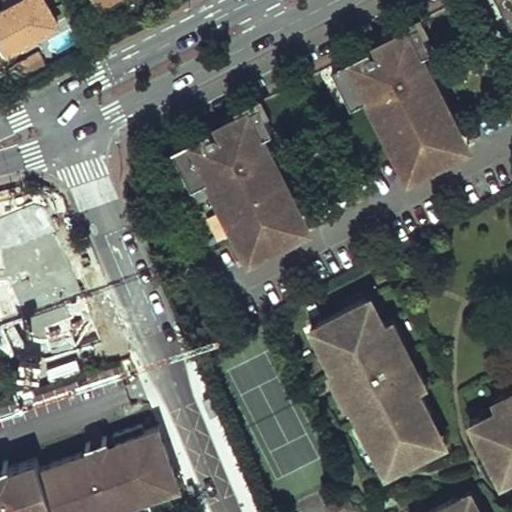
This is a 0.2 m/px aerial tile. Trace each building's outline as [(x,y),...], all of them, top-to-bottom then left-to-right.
[(0,38),(7,51),(57,23),(44,0),(20,0),(6,8),(0,11),(0,38)] [(4,0),(2,2),(6,8),(20,0),(4,0)] [(511,0),(501,0),(511,20),(511,0)] [(409,157),(416,171),(463,146),(444,109),(437,96),(441,94),(437,85),(431,87),(424,72),(432,68),(422,51),(432,46),(419,20),(381,39),(387,50),(382,53),(378,49),(372,48),(351,54),(333,64),(352,102),(368,94),(403,161),(409,157)] [(351,54),(372,48),(378,49),(382,53),(387,50),(381,39),(351,54)] [(437,96),(444,109),(451,106),(432,68),(424,72),(431,87),(437,85),(441,94),(437,96)] [(250,239),(256,252),(303,228),(277,177),(282,175),(277,166),(272,168),(264,154),(272,150),(263,132),(273,127),(259,101),(222,120),(228,131),(223,134),(219,130),(212,130),(191,136),(173,145),(193,183),(209,175),(225,207),(208,215),(219,238),(237,229),(243,242),(250,239)] [(470,143),(451,106),(444,109),(463,146),(470,143)] [(191,136),(212,130),(219,130),(223,134),(228,131),(222,120),(191,136)] [(53,193),(0,213),(0,217),(23,274),(77,253),(53,193)] [(385,319),(372,293),(367,295),(381,321),(385,319)] [(381,321),(367,295),(318,321),(326,337),(324,338),(329,347),(325,349),(336,371),(337,372),(341,369),(346,379),(348,384),(352,392),(348,394),(349,396),(373,442),(378,439),(387,456),(399,449),(405,460),(430,447),(425,436),(437,430),(429,413),(432,411),(420,387),(413,373),(418,371),(417,369),(397,331),(396,330),(392,332),(385,319),(381,321)] [(402,329),(394,314),(385,319),(392,332),(396,330),(397,331),(402,329)] [(312,324),(320,340),(324,338),(326,337),(318,321),(312,324)] [(32,382),(55,378),(52,365),(29,370),(32,382)] [(429,382),(422,367),(417,369),(418,371),(413,373),(420,387),(429,382)] [(331,374),(334,385),(346,379),(341,369),(337,372),(336,371),(331,374)] [(344,398),(349,396),(348,394),(352,392),(348,384),(337,390),(344,398)] [(507,389),(492,397),(497,407),(510,400),(508,395),(510,394),(507,389)] [(511,392),(510,394),(508,395),(510,400),(497,407),(499,411),(473,424),(499,473),(511,466),(511,392)] [(497,407),(471,420),(473,424),(499,411),(497,407)] [(86,451),(43,466),(39,457),(13,465),(0,469),(0,511),(39,511),(43,511),(54,507),(55,511),(64,511),(67,511),(90,503),(93,511),(97,511),(121,504),(150,494),(146,484),(172,476),(178,474),(161,425),(148,429),(145,423),(118,433),(122,446),(117,447),(94,455),(88,457),(86,451)] [(446,438),(441,428),(437,430),(425,436),(430,447),(446,438)] [(94,455),(117,447),(112,433),(90,442),(94,455)] [(387,456),(382,459),(387,469),(405,460),(399,449),(387,456)] [(0,469),(13,465),(9,457),(0,460),(0,469)] [(502,479),(511,474),(511,466),(499,473),(502,479)] [(146,484),(150,494),(175,485),(172,476),(146,484)] [(349,494),(326,506),(329,511),(347,511),(356,508),(349,494)] [(479,511),(473,500),(460,506),(455,496),(430,509),(431,511),(479,511)] [(90,503),(67,511),(92,511),(93,511),(90,503)]
